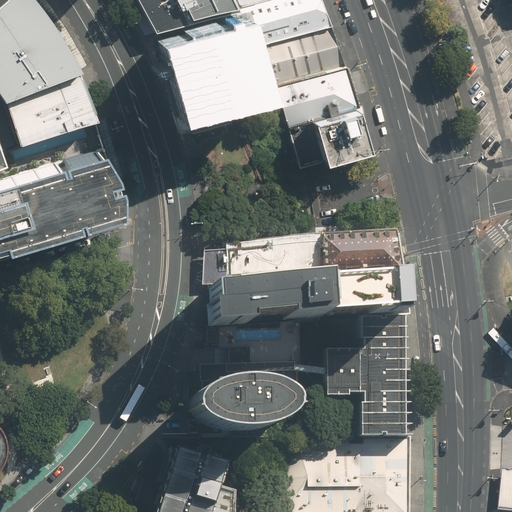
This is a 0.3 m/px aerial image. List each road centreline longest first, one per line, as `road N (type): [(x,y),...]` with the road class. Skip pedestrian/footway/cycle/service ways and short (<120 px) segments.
road 1 (secondary): [(144,127),(167,175),(174,236),(169,296),(151,338)]
road 2 (secondary): [(380,0),(436,208)]
road 3 (secondary): [(28,511),(107,424),(151,338)]
road 4 (residential): [(151,238),(0,284)]
road 5 (secondary): [(144,127),(84,0)]
